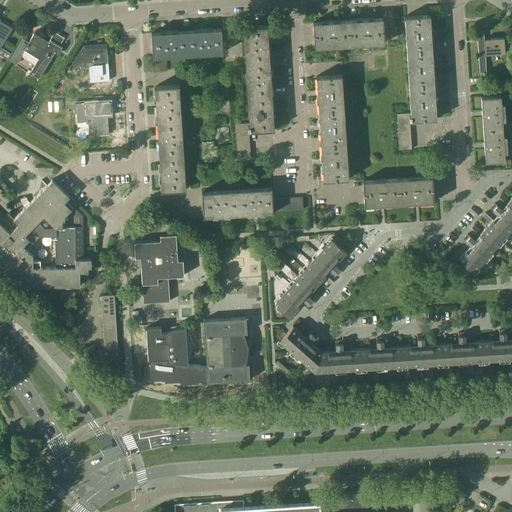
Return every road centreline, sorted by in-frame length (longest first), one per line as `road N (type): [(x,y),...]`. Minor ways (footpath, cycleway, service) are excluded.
road 1 (secondary): [(109,491),(187,469),(511,451)]
road 2 (residential): [(511,321),(326,332),(311,317),(386,233),(429,231),(464,206)]
road 3 (secondary): [(511,417),(168,438),(112,456)]
road 4 (residential): [(464,206),(451,0)]
road 5 (residential): [(302,187),(291,1)]
road 6 (secondary): [(112,456),(0,317)]
road 7 (residential): [(130,11),(291,1)]
road 8 (residential): [(141,168),(130,11)]
road 9 (secondary): [(0,359),(78,474)]
